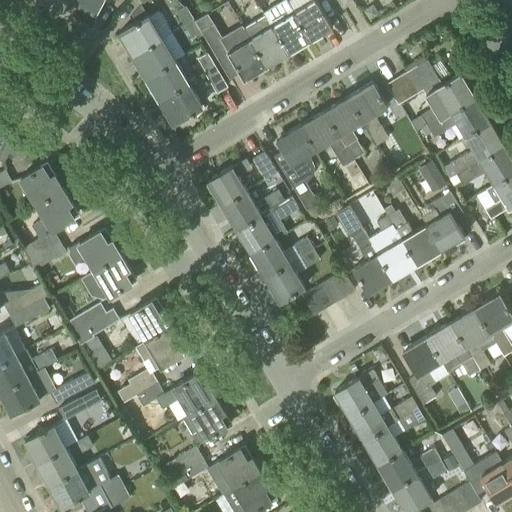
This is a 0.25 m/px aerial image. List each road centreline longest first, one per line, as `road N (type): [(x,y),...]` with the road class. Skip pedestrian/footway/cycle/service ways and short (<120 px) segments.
road 1 (residential): [(160,168),(436,0)]
road 2 (residential): [(284,385),(511,235)]
road 3 (residential): [(284,385),(160,168)]
road 4 (residential): [(160,168),(86,103),(0,55)]
road 5 (residential): [(362,511),(284,385)]
